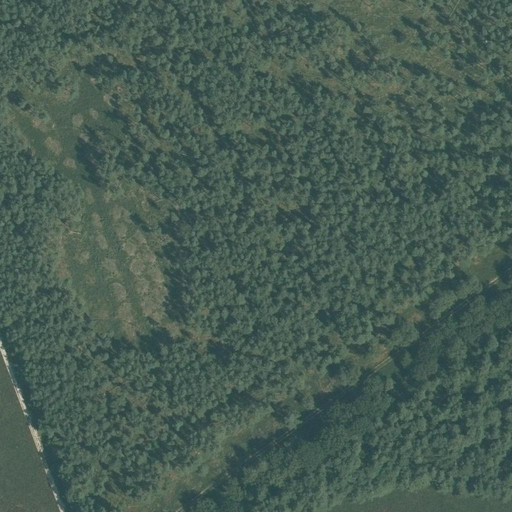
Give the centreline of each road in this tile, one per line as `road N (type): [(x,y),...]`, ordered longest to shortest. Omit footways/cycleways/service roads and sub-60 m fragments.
road 1 (track): [(177,511),(511,267)]
road 2 (track): [(63,511),(0,342)]
